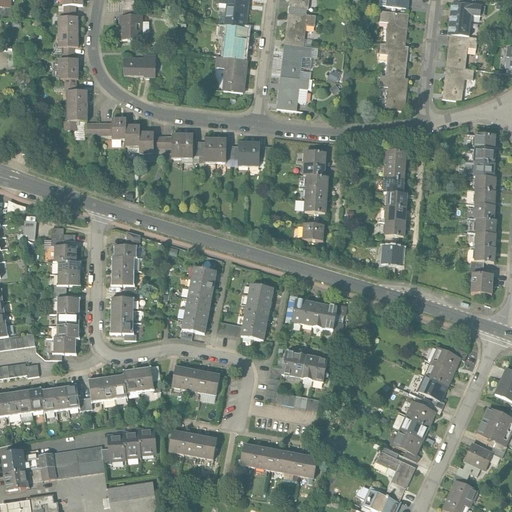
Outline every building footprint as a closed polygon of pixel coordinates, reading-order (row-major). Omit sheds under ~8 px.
[(82,9),(81,0),(61,0),(61,10),(82,9)] [(249,0),(216,0),(216,6),(225,7),(223,28),(246,31),(249,0)] [(289,0),(288,11),(306,13),(308,13),(309,0),(289,0)] [(409,12),(409,0),(386,0),(386,10),(409,12)] [(452,6),(449,38),(470,40),(472,22),(480,23),(482,9),(452,6)] [(386,48),(405,50),(409,18),(380,15),(379,25),(388,26),(386,48)] [(77,31),(77,16),(56,16),(57,32),(77,31)] [(306,18),(288,16),(284,49),(304,51),(306,29),(314,30),(316,19),(306,18)] [(142,44),(142,20),(118,20),(118,44),(142,44)] [(249,31),(246,31),(223,28),(216,27),(215,38),(225,39),(222,61),(245,63),(249,31)] [(77,47),(77,31),(57,32),(57,47),(77,47)] [(449,38),(446,71),(466,72),(468,52),(477,53),(478,41),(470,40),(449,38)] [(385,80),(405,82),(409,51),(405,50),(386,48),(381,47),(379,58),(388,59),(385,80)] [(312,52),(304,51),(284,49),(280,80),(300,82),(303,61),(311,62),(312,52)] [(123,62),(123,81),(155,81),(155,57),(144,57),(144,62),(123,62)] [(56,80),(77,79),(77,58),(56,58),(56,80)] [(247,64),(245,63),(222,61),(216,60),(215,70),(224,71),(221,93),(244,96),(247,64)] [(443,104),(462,106),(464,83),(473,84),(474,73),(466,72),(446,71),(443,104)] [(309,83),(300,82),(280,80),(277,113),(296,115),(298,92),(308,93),(309,83)] [(408,83),(405,82),(385,80),(380,80),(379,90),(388,91),(385,113),(405,115),(408,83)] [(65,90),(65,106),(86,105),(86,90),(65,90)] [(65,106),(65,121),(84,121),(86,121),(86,105),(65,106)] [(110,118),(110,123),(110,136),(110,139),(125,139),(125,124),(124,118),(110,118)] [(84,137),(84,124),(84,121),(65,121),(60,121),(60,131),(72,131),(72,144),(84,144),(84,137)] [(110,123),(84,124),(84,137),(110,136),(110,123)] [(137,124),(125,124),(125,139),(125,146),(138,146),(137,131),(137,124)] [(152,131),(137,131),(138,146),(138,154),(152,153),(152,149),(152,137),(152,131)] [(181,133),(170,133),(170,137),(170,149),(170,159),(181,159),(181,133)] [(192,133),(181,133),(181,159),(193,159),(192,156),(192,142),(192,133)] [(475,133),(474,147),(495,148),(496,134),(475,133)] [(215,136),(204,136),(204,142),(204,156),(204,162),(215,162),(215,136)] [(225,136),(215,136),(215,162),(225,162),(225,146),(225,136)] [(170,137),(152,137),(152,149),(170,149),(170,137)] [(248,141),(237,140),(237,146),(237,165),(248,165),(248,141)] [(259,141),(248,141),(248,165),(259,166),(259,162),(259,146),(259,141)] [(204,142),(192,142),(192,156),(204,156),(204,142)] [(237,146),(225,146),(225,162),(225,165),(237,165),(237,146)] [(273,147),(259,146),(259,162),(273,162),(273,147)] [(474,147),(473,161),(495,162),(495,148),(474,147)] [(384,149),(384,163),(405,164),(406,150),(384,149)] [(297,162),(326,164),(326,152),(298,150),(297,162)] [(473,176),(475,176),(494,178),(495,162),(473,161),(473,176)] [(305,174),(325,176),(326,164),(297,162),(297,174),(305,174)] [(384,163),(383,177),(405,178),(405,164),(384,163)] [(327,188),(328,176),(325,176),(305,174),(304,187),(327,188)] [(474,191),(475,191),(495,192),(496,178),(494,178),(475,176),(474,191)] [(383,177),(382,191),(385,191),(404,192),(405,178),(383,177)] [(327,201),(327,188),(304,187),(303,199),(327,201)] [(385,191),(384,205),(406,206),(406,192),(404,192),(385,191)] [(475,191),(474,204),(495,205),(496,192),(495,192),(475,191)] [(326,213),(327,201),(303,199),(303,212),(326,213)] [(473,219),(475,219),(495,220),(495,205),(474,204),(473,219)] [(384,205),(383,219),(405,221),(406,206),(384,205)] [(383,219),(382,233),(404,235),(405,221),(383,219)] [(474,232),(475,233),(496,234),(497,220),(495,220),(475,219),(474,232)] [(22,239),(34,240),(35,222),(24,221),(22,239)] [(303,223),(301,240),(322,242),(324,224),(303,223)] [(50,246),(53,246),(62,246),(62,241),(75,242),(75,235),(63,235),(63,229),(51,229),(50,246)] [(125,232),(125,245),(135,246),(139,245),(139,236),(125,232)] [(474,246),(475,246),(495,248),(496,234),(475,233),(474,246)] [(125,245),(113,245),(113,258),(133,258),(135,258),(135,246),(125,245)] [(62,246),(53,246),(53,262),(56,262),(75,262),(75,246),(62,246)] [(381,264),(402,265),(403,247),(382,246),(381,264)] [(475,246),(474,262),(483,263),(495,264),(496,248),(495,248),(475,246)] [(113,258),(110,258),(110,272),(133,272),(133,258),(113,258)] [(75,262),(56,262),(56,274),(79,275),(79,262),(75,262)] [(472,275),(483,275),(483,263),(474,262),(471,262),(470,275),(472,275)] [(214,282),(216,271),(192,266),(190,277),(214,282)] [(133,272),(110,272),(110,287),(124,287),(133,287),(133,272)] [(79,287),(79,275),(56,274),(56,286),(79,287)] [(472,275),(471,295),(492,296),(494,276),(483,275),(472,275)] [(212,292),(214,282),(190,277),(188,288),(212,292)] [(271,299),(273,288),(249,284),(247,294),(271,299)] [(133,287),(124,287),(124,298),(132,298),(136,298),(136,287),(133,287)] [(210,303),(212,292),(188,288),(186,298),(210,303)] [(269,310),(271,299),(247,294),(245,305),(269,310)] [(56,313),(77,314),(78,299),(56,298),(56,313)] [(124,298),(110,298),(109,309),(132,309),(132,298),(124,298)] [(208,314),(210,303),(186,298),(184,309),(208,314)] [(305,301),(294,299),(290,324),(300,326),(305,301)] [(315,303),(305,301),(300,326),(311,328),(315,303)] [(326,305),(315,303),(311,328),(321,329),(326,305)] [(267,320),(269,310),(245,305),(243,316),(267,320)] [(336,307),(326,305),(321,329),(332,331),(336,307)] [(132,322),(132,309),(109,309),(109,322),(132,322)] [(206,324),(208,314),(184,309),(182,320),(206,324)] [(56,325),(77,326),(77,314),(56,313),(56,325)] [(265,331),(267,320),(243,316),(241,326),(265,331)] [(204,335),(206,324),(182,320),(179,330),(190,332),(204,335)] [(132,335),(132,322),(109,322),(109,334),(123,335),(132,335)] [(74,338),(77,338),(77,326),(56,325),(55,338),(74,338)] [(219,333),(238,337),(240,329),(220,325),(219,333)] [(263,341),(265,331),(241,326),(240,329),(238,337),(263,341)] [(33,335),(7,338),(0,339),(0,350),(34,346),(33,335)] [(74,355),(74,338),(55,338),(52,338),(51,355),(74,355)] [(452,354),(461,358),(466,360),(470,351),(456,345),(452,354)] [(454,373),(461,358),(452,354),(436,347),(430,362),(454,373)] [(281,375),(280,376),(291,378),(296,354),(285,352),(281,375)] [(296,354),(291,378),(303,380),(307,356),(296,354)] [(307,356),(303,380),(312,382),(317,357),(307,356)] [(317,357),(312,382),(323,384),(327,359),(317,357)] [(448,387),(454,373),(430,362),(423,376),(448,387)] [(24,364),(0,367),(0,379),(26,376),(26,379),(39,377),(38,365),(25,367),(24,364)] [(190,369),(175,367),(171,389),(186,391),(190,369)] [(150,368),(136,370),(139,392),(153,390),(150,368)] [(511,370),(506,368),(493,394),(511,402),(511,370)] [(204,372),(190,369),(186,391),(200,394),(204,372)] [(136,370),(122,371),(122,376),(124,394),(139,392),(136,370)] [(219,375),(204,372),(200,394),(215,397),(219,375)] [(277,394),(280,376),(281,375),(270,373),(265,403),(311,412),(313,400),(277,394)] [(110,378),(113,399),(125,398),(124,394),(122,376),(110,378)] [(441,402),(448,387),(423,376),(417,391),(432,398),(441,402)] [(98,379),(101,401),(113,399),(110,378),(98,379)] [(90,399),(90,402),(101,401),(98,379),(87,380),(90,399)] [(67,410),(78,409),(77,400),(75,386),(64,388),(67,410)] [(55,412),(67,410),(64,388),(52,390),(55,412)] [(39,389),(28,390),(31,413),(42,412),(39,391),(39,389)] [(28,390),(16,392),(19,415),(31,413),(28,390)] [(42,413),(55,412),(52,390),(39,391),(42,412),(42,413)] [(16,392),(4,393),(7,416),(19,415),(16,392)] [(427,409),(437,413),(443,416),(447,405),(441,402),(432,398),(427,409)] [(90,399),(77,400),(78,409),(79,412),(91,411),(90,402),(90,399)] [(430,427),(437,413),(427,409),(412,402),(405,416),(430,427)] [(511,418),(508,417),(487,407),(481,420),(511,434),(511,433),(511,418)] [(424,442),(430,427),(405,416),(399,430),(424,442)] [(506,447),(511,434),(481,420),(475,434),(506,447)] [(140,456),(156,455),(154,429),(138,430),(139,432),(140,456)] [(417,456),(424,442),(399,430),(392,445),(409,452),(417,456)] [(186,434),(172,431),(167,453),(182,456),(186,434)] [(140,456),(139,432),(124,432),(124,435),(125,458),(140,458),(140,456)] [(201,437),(186,434),(182,456),(197,459),(201,437)] [(125,458),(124,435),(108,436),(109,450),(109,461),(110,462),(125,461),(125,458)] [(216,439),(201,437),(197,459),(212,461),(216,439)] [(479,470),(485,473),(493,455),(494,452),(492,452),(472,443),(463,463),(465,464),(463,471),(470,474),(477,477),(479,470)] [(506,447),(495,443),(492,452),(494,452),(493,455),(501,459),(506,447)] [(258,447),(243,444),(239,466),(253,469),(258,447)] [(272,450),(258,447),(253,469),(268,472),(272,450)] [(38,458),(39,461),(42,483),(104,474),(104,466),(102,451),(101,449),(38,458)] [(110,465),(110,462),(109,461),(109,450),(102,451),(104,466),(110,465)] [(287,453),(272,450),(268,472),(283,475),(287,453)] [(421,458),(417,456),(409,452),(407,458),(419,463),(421,458)] [(302,456),(287,453),(283,475),(298,478),(302,456)] [(4,476),(25,473),(23,463),(22,454),(1,457),(4,476)] [(400,504),(415,469),(380,454),(375,464),(395,473),(384,497),(400,504)] [(317,458),(302,456),(298,478),(313,480),(317,458)] [(25,473),(40,471),(39,461),(23,463),(25,473)] [(465,485),(470,474),(463,471),(460,469),(455,481),(465,485)] [(40,471),(25,473),(27,485),(42,483),(40,471)] [(6,494),(27,491),(27,485),(25,473),(4,476),(6,494)] [(465,485),(455,481),(448,497),(471,507),(478,491),(465,485)] [(155,511),(152,484),(107,491),(109,511),(155,511)] [(395,511),(400,504),(384,497),(369,490),(361,508),(370,511),(395,511)] [(53,497),(27,500),(28,511),(58,511),(57,504),(54,505),(53,497)] [(443,511),(468,511),(471,507),(448,497),(441,511),(443,511)] [(30,511),(29,502),(15,504),(0,506),(0,511),(30,511)]
